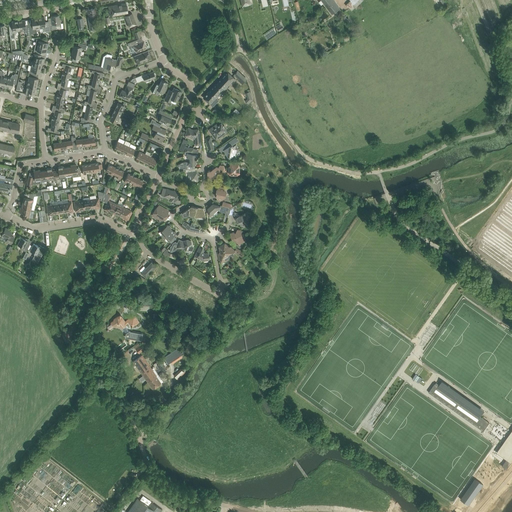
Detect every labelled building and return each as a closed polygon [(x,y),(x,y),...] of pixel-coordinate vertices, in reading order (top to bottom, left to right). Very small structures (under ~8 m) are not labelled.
[(340,8),(333,0),(328,0),(324,3),(332,14),(340,8)] [(356,7),(363,0),(349,0),(350,1),(346,5),(349,9),(354,4),(356,7)] [(129,27),(131,26),(136,24),(132,13),(128,15),(127,12),(127,10),(128,10),(128,7),(127,7),(126,3),(121,4),(118,5),(118,4),(108,6),(109,11),(110,15),(123,13),(129,27)] [(95,29),(94,24),(93,16),(96,16),(95,13),(95,8),(85,10),(86,14),(88,13),(89,17),(88,17),(89,25),(90,30),(95,29)] [(353,21),(345,10),(342,12),(344,14),(346,13),(349,18),(347,19),(350,23),(353,21)] [(48,18),(48,23),(49,30),(56,29),(56,24),(61,23),(60,19),(59,19),(59,15),(51,16),(51,18),(52,19),(48,20),(48,18)] [(38,18),(39,28),(42,27),(44,31),(45,30),(46,32),(50,32),(49,30),(48,23),(45,23),(44,17),(38,18)] [(32,25),(29,26),(30,34),(33,34),(34,32),(35,32),(36,28),(39,28),(38,18),(31,19),(32,25)] [(24,20),(18,21),(19,30),(22,30),(24,34),(25,33),(26,35),(30,34),(29,26),(25,26),(24,20)] [(9,28),(10,33),(10,37),(13,37),(14,35),(15,35),(16,31),(19,30),(18,21),(11,21),(12,28),(9,28)] [(136,52),(142,50),(146,48),(144,42),(140,43),(139,39),(142,38),(137,40),(127,43),(129,48),(133,46),(136,52)] [(39,40),(37,39),(35,45),(47,48),(48,43),(43,42),(39,40)] [(71,57),(73,58),(72,61),(76,62),(77,59),(79,59),(81,49),(85,50),(87,45),(78,43),(78,46),(74,45),(71,57)] [(35,45),(33,52),(36,52),(36,53),(34,53),(41,55),(42,52),(46,53),(47,48),(35,45)] [(150,59),(147,50),(135,55),(137,61),(138,60),(140,62),(141,62),(143,61),(150,59)] [(44,58),(41,57),(41,55),(34,53),(33,55),(35,56),(34,61),(33,61),(32,61),(42,63),(43,63),(44,58)] [(104,67),(94,65),(94,69),(104,71),(105,68),(110,69),(111,65),(115,66),(116,65),(117,60),(111,58),(112,55),(107,54),(106,57),(104,67)] [(64,72),(70,73),(71,68),(74,68),(74,66),(69,65),(62,64),(62,67),(65,68),(64,72)] [(29,70),(28,73),(32,74),(33,71),(39,73),(41,68),(31,66),(30,71),(29,70)] [(93,79),(99,81),(100,76),(103,76),(104,73),(99,72),(97,71),(92,70),(91,73),(94,73),(93,79)] [(146,73),(135,77),(137,82),(144,79),(145,81),(148,80),(155,77),(155,76),(156,76),(156,75),(156,74),(155,74),(155,73),(154,72),(153,72),(153,71),(146,74),(146,73)] [(235,78),(227,71),(216,83),(224,91),(235,78)] [(246,80),(244,78),(237,71),(234,74),(239,79),(238,81),(241,84),(246,80)] [(68,81),(70,73),(64,72),(62,72),(61,79),(62,79),(68,81)] [(18,74),(15,73),(14,75),(12,74),(10,78),(7,77),(5,87),(11,88),(13,82),(16,83),(18,74)] [(29,76),(28,81),(37,83),(38,78),(32,77),(32,74),(28,73),(28,76),(29,76)] [(57,86),(69,89),(70,87),(67,86),(68,81),(62,79),(61,83),(58,83),(57,86)] [(99,81),(93,79),(91,85),(89,85),(88,87),(100,90),(101,86),(98,86),(99,81)] [(164,93),(165,92),(167,87),(166,87),(167,83),(161,80),(159,85),(156,83),(152,92),(157,94),(159,90),(164,93)] [(216,83),(203,97),(211,105),(224,91),(216,83)] [(32,93),(36,94),(37,88),(36,88),(27,86),(26,86),(24,93),(32,95),(32,93)] [(59,94),(65,95),(66,90),(69,91),(69,89),(57,86),(57,89),(60,90),(59,94)] [(119,96),(123,98),(129,100),(131,94),(131,93),(133,88),(131,88),(127,86),(124,91),(122,90),(119,96)] [(99,93),(100,90),(88,87),(88,89),(91,89),(89,96),(95,97),(96,92),(99,93)] [(169,89),(164,100),(170,102),(172,99),(177,102),(181,91),(174,88),(172,91),(169,89)] [(63,103),(65,95),(59,94),(57,94),(56,101),(57,101),(57,102),(63,103)] [(94,102),(95,97),(89,96),(88,102),(85,101),(84,103),(96,106),(97,103),(94,102)] [(62,108),(63,103),(57,102),(56,106),(53,105),(52,108),(64,111),(65,109),(62,108)] [(95,109),(96,106),(84,103),(84,105),(87,106),(85,112),(92,113),(93,108),(95,109)] [(124,106),(122,105),(118,103),(115,108),(122,112),(124,106)] [(64,113),(64,111),(52,108),(51,111),(54,112),(53,116),(60,118),(61,112),(64,113)] [(119,117),(122,112),(115,108),(112,114),(119,117)] [(172,115),(162,111),(160,110),(157,116),(160,118),(158,121),(168,125),(171,119),(170,119),(172,115)] [(87,122),(87,121),(92,122),(93,119),(90,118),(92,113),(85,112),(84,118),(81,117),(80,119),(81,120),(80,122),(83,123),(87,122)] [(23,120),(32,123),(34,116),(25,114),(23,120)] [(116,123),(119,117),(112,114),(110,120),(116,123)] [(52,116),(51,123),(52,123),(52,124),(58,125),(60,118),(53,116),(53,117),(52,116)] [(0,128),(8,131),(10,122),(0,119),(0,128)] [(155,120),(154,120),(152,119),(150,123),(159,127),(161,124),(157,122),(156,122),(156,121),(155,121),(155,120)] [(19,124),(10,122),(8,131),(17,133),(19,124)] [(212,127),(209,130),(214,136),(216,135),(217,136),(220,134),(221,136),(225,133),(224,131),(226,130),(225,128),(225,127),(224,125),(223,126),(221,123),(218,126),(213,129),(212,127)] [(57,131),(58,125),(52,124),(51,128),(48,127),(47,131),(54,132),(59,134),(59,131),(57,131)] [(166,130),(161,128),(153,125),(152,128),(157,131),(156,133),(155,132),(153,138),(162,142),(164,136),(163,136),(166,130)] [(196,146),(201,145),(200,133),(199,133),(199,129),(194,129),(193,131),(190,130),(191,129),(188,128),(185,135),(191,138),(192,136),(195,136),(196,141),(195,141),(196,146)] [(72,141),(67,141),(68,147),(71,147),(72,150),(75,149),(73,137),(73,136),(71,136),(71,138),(72,141)] [(80,139),(76,140),(75,137),(73,137),(75,149),(78,149),(78,146),(81,145),(80,139)] [(87,138),(88,146),(95,145),(94,137),(87,138)] [(210,137),(206,138),(208,144),(209,143),(210,148),(209,148),(210,151),(214,149),(213,147),(217,145),(216,141),(212,142),(210,137)] [(117,141),(114,148),(120,151),(123,144),(125,141),(119,138),(118,140),(117,141)] [(235,138),(222,147),(224,150),(225,150),(226,151),(225,154),(227,154),(229,158),(233,155),(235,154),(235,150),(238,148),(236,145),(233,147),(232,145),(234,143),(238,140),(236,138),(235,139),(235,138)] [(54,151),(61,150),(60,142),(53,143),(54,151)] [(14,146),(9,145),(0,143),(0,151),(8,154),(13,155),(14,146)] [(120,151),(126,153),(129,146),(123,144),(120,151)] [(129,146),(126,153),(131,156),(135,149),(129,146)] [(136,158),(142,161),(145,154),(139,151),(136,158)] [(180,170),(186,169),(195,168),(194,164),(195,164),(196,162),(196,160),(196,158),(197,158),(197,155),(187,153),(187,157),(189,158),(189,164),(188,163),(188,162),(186,162),(183,162),(181,163),(178,165),(180,170)] [(147,163),(150,157),(145,154),(142,161),(147,163)] [(156,159),(150,157),(147,163),(153,166),(156,159)] [(238,166),(238,162),(232,161),(232,165),(229,167),(229,172),(232,175),(236,175),(239,172),(239,168),(238,166)] [(92,163),(94,173),(96,172),(96,170),(97,169),(102,169),(101,164),(98,164),(98,163),(92,163)] [(77,169),(77,168),(76,164),(70,165),(71,167),(70,167),(71,174),(72,174),(72,177),(75,177),(81,176),(80,173),(77,173),(77,169)] [(58,173),(56,174),(57,182),(61,182),(60,179),(65,178),(65,175),(64,168),(63,166),(58,167),(58,172),(58,173)] [(113,173),(116,175),(118,169),(114,166),(110,175),(112,176),(113,173)] [(211,179),(213,177),(215,179),(217,177),(217,175),(220,173),(220,169),(217,167),(212,169),(212,170),(211,171),(210,170),(208,171),(208,177),(211,179)] [(56,174),(53,174),(52,168),(46,169),(46,170),(46,171),(47,178),(48,178),(48,181),(53,180),(53,183),(57,182),(56,174)] [(195,168),(186,169),(186,172),(190,175),(189,176),(190,178),(191,179),(188,183),(188,184),(195,183),(198,180),(198,177),(199,176),(197,174),(197,172),(195,171),(195,168)] [(40,171),(39,171),(39,170),(33,171),(34,177),(33,177),(29,176),(28,181),(27,184),(31,185),(41,183),(40,179),(41,179),(40,171)] [(128,180),(130,181),(133,175),(128,173),(124,182),(126,183),(128,180)] [(125,193),(128,195),(130,196),(132,192),(128,190),(127,190),(130,184),(132,185),(134,186),(138,178),(133,175),(130,181),(126,190),(125,193)] [(11,179),(10,179),(5,177),(5,179),(2,191),(8,193),(8,191),(11,191),(11,188),(13,179),(11,179)] [(143,180),(138,178),(134,186),(136,187),(138,185),(143,187),(145,183),(142,182),(143,180)] [(221,200),(226,197),(225,196),(226,193),(227,192),(224,187),(222,188),(221,186),(217,189),(216,192),(217,193),(216,196),(219,200),(221,200)] [(166,189),(164,195),(171,197),(172,200),(175,201),(177,204),(180,203),(181,199),(180,194),(179,194),(179,193),(176,192),(175,193),(173,191),(166,189)] [(24,197),(23,202),(32,204),(34,196),(36,196),(42,195),(42,192),(41,192),(38,192),(35,193),(34,193),(29,193),(29,197),(30,197),(29,198),(24,197)] [(99,198),(89,199),(91,208),(96,207),(97,208),(100,208),(99,203),(99,198)] [(83,200),(74,201),(75,207),(75,212),(79,211),(79,210),(85,209),(83,200)] [(106,205),(104,210),(107,211),(108,210),(113,212),(117,204),(108,200),(106,205)] [(71,202),(62,203),(63,212),(69,211),(69,213),(73,212),(72,207),(71,202)] [(56,204),(47,206),(47,211),(48,216),(52,215),(51,214),(57,213),(56,204)] [(117,204),(113,212),(119,215),(123,207),(117,204)] [(222,207),(220,206),(213,204),(208,208),(210,216),(214,215),(214,214),(214,212),(217,209),(219,209),(220,211),(225,213),(229,214),(231,207),(222,205),(222,207)] [(157,220),(159,221),(165,219),(167,216),(165,215),(164,212),(166,209),(160,205),(155,210),(153,214),(156,216),(158,218),(157,220)] [(235,209),(237,208),(235,205),(233,206),(231,207),(229,214),(232,215),(236,216),(235,218),(237,219),(236,220),(237,221),(239,221),(238,223),(241,224),(242,222),(245,223),(249,221),(248,221),(249,220),(250,217),(251,214),(248,212),(247,212),(245,213),(245,214),(241,216),(238,215),(238,213),(234,212),(235,209)] [(196,207),(194,206),(192,206),(190,207),(183,212),(182,212),(185,216),(186,215),(189,214),(194,217),(196,213),(197,210),(197,207),(196,207)] [(20,207),(19,212),(24,213),(23,216),(29,217),(30,209),(22,207),(20,207)] [(123,207),(119,215),(124,217),(124,219),(127,220),(131,211),(127,209),(123,207)] [(196,213),(194,217),(196,218),(198,217),(202,217),(203,218),(205,218),(206,221),(205,212),(203,208),(197,207),(197,210),(196,213)] [(163,237),(172,230),(170,228),(170,225),(168,225),(167,226),(164,223),(158,228),(163,234),(161,235),(163,237)] [(11,244),(12,242),(14,238),(10,235),(12,231),(5,227),(1,235),(7,238),(6,241),(11,244)] [(173,231),(172,230),(163,237),(165,239),(166,237),(172,243),(177,238),(174,235),(176,234),(176,232),(173,231)] [(245,240),(243,234),(241,234),(239,235),(233,232),(231,233),(231,234),(232,239),(233,239),(235,239),(236,239),(237,244),(244,241),(245,240)] [(22,250),(26,252),(29,245),(31,241),(28,239),(27,240),(21,237),(17,244),(23,247),(22,250)] [(193,246),(191,240),(189,240),(183,242),(179,240),(178,243),(176,242),(173,243),(170,251),(172,252),(178,249),(183,246),(187,248),(188,252),(189,253),(191,252),(193,248),(193,246)] [(40,245),(39,246),(33,243),(31,248),(30,251),(35,253),(34,256),(32,260),(37,263),(41,256),(42,254),(41,253),(42,252),(44,247),(40,245)] [(231,246),(229,246),(225,243),(222,245),(228,254),(229,257),(234,254),(233,251),(235,251),(234,250),(231,246)] [(223,257),(228,254),(222,245),(219,246),(220,251),(219,253),(221,263),(225,260),(225,259),(223,257)] [(199,247),(195,256),(204,260),(208,260),(209,258),(209,253),(205,253),(201,251),(202,249),(199,247)] [(79,260),(74,268),(80,273),(86,265),(79,260)] [(139,272),(145,278),(156,267),(150,261),(139,272)] [(114,322),(111,323),(113,327),(115,326),(122,327),(123,328),(126,333),(130,334),(129,337),(141,340),(142,341),(143,334),(129,331),(126,326),(126,324),(129,322),(131,326),(133,326),(139,322),(136,319),(134,320),(132,320),(131,318),(124,322),(125,321),(122,316),(121,317),(119,317),(118,316),(114,319),(114,322)] [(146,347),(144,344),(142,344),(135,348),(139,353),(145,349),(146,347)] [(152,369),(151,368),(142,355),(133,361),(143,375),(145,372),(147,372),(148,371),(148,370),(152,369)] [(167,366),(162,359),(162,358),(156,363),(162,372),(168,368),(167,366)] [(145,372),(143,375),(148,382),(153,389),(161,383),(156,376),(157,376),(152,369),(148,370),(148,371),(147,372),(145,372)] [(174,376),(177,379),(185,372),(182,369),(174,376)] [(431,388),(428,392),(452,409),(453,408),(454,409),(454,410),(483,431),(486,427),(485,427),(486,425),(487,426),(488,424),(480,417),(480,416),(481,415),(439,385),(438,386),(435,384),(432,387),(433,387),(432,389),(431,388)] [(499,453),(499,454),(499,455),(506,459),(502,466),(506,469),(511,463),(511,461),(511,434),(508,441),(509,442),(507,444),(506,444),(505,444),(504,445),(499,452),(499,453)] [(475,478),(460,499),(469,505),(483,484),(475,478)] [(138,498),(135,502),(128,511),(160,511),(162,509),(152,502),(149,506),(138,498)]
